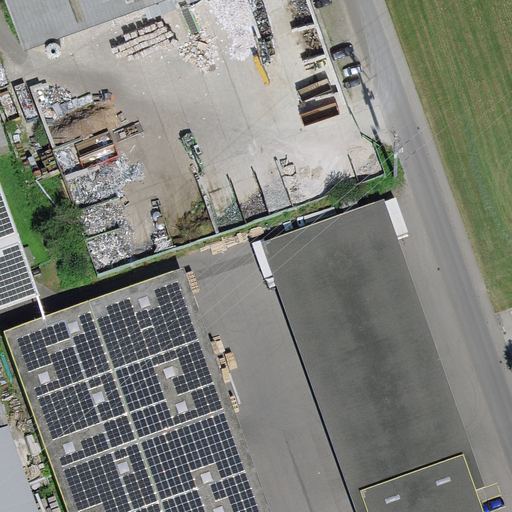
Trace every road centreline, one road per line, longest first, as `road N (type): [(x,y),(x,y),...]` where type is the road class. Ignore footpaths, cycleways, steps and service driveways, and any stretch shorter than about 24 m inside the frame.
road 1 (residential): [(359,0),(511,427)]
road 2 (unknown): [(393,95),(324,120),(261,125),(185,83),(54,69),(0,45)]
road 3 (unknown): [(291,511),(203,252)]
